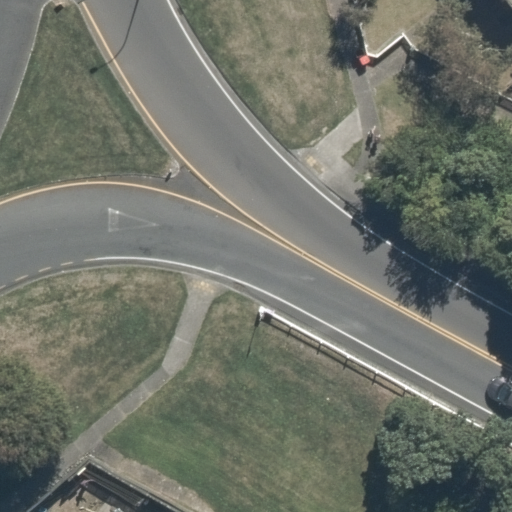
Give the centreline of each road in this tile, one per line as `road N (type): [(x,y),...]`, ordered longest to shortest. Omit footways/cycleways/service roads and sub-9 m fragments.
road 1 (secondary): [(257,225),(511,364)]
road 2 (secondary): [(126,0),(257,225)]
road 3 (secondary): [(257,225),(127,222),(51,228),(0,243)]
